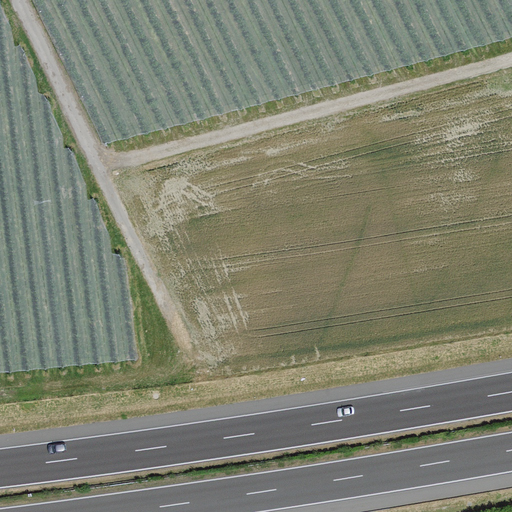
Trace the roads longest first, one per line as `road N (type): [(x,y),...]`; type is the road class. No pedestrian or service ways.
road 1 (motorway): [(511,391),(0,468)]
road 2 (track): [(511,62),(97,166)]
road 3 (motorway): [(127,511),(511,452)]
